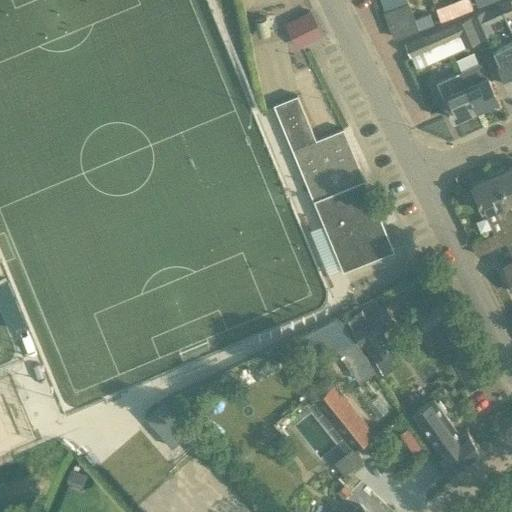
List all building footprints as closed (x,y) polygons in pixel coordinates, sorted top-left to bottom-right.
[(445,0),(432,6),(438,21),(470,8),(466,0),(445,0)] [(507,0),(469,15),(469,16),(479,39),(494,33),(490,22),(511,12),(511,4),(510,0),(507,0)] [(393,38),(419,29),(408,2),(383,11),(393,38)] [(322,34),(319,29),(311,12),(289,23),(300,44),(322,34)] [(480,40),(479,39),(469,16),(439,29),(444,41),(459,35),(464,46),(480,40)] [(258,36),(270,33),(266,18),(254,20),(258,36)] [(444,41),(439,29),(405,43),(410,56),(444,41)] [(511,84),(511,41),(495,49),(501,62),(499,63),(509,86),(511,84)] [(480,64),(459,73),(476,110),(498,100),(487,76),(486,77),(480,64)] [(476,110),(459,73),(437,83),(443,96),(442,96),(453,120),(476,110)] [(315,197),(319,207),(343,268),(393,249),(364,178),(363,178),(343,128),(315,139),(297,95),(274,104),(315,197)] [(511,164),(495,172),(511,208),(511,164)] [(511,238),(511,208),(495,172),(472,183),(484,211),(501,204),(504,210),(502,211),(509,226),(492,234),(497,245),(511,238)] [(347,320),(374,359),(394,345),(383,329),(397,320),(384,301),(365,314),(362,310),(347,320)] [(480,379),(476,370),(480,368),(473,353),(468,355),(466,352),(452,360),(466,386),(480,379)] [(353,450),(374,432),(334,383),(313,400),(353,450)] [(172,447),(185,436),(190,431),(166,404),(163,400),(145,416),(172,447)] [(435,405),(432,401),(412,416),(442,456),(441,457),(452,473),(481,452),(469,436),(462,442),(442,414),(445,412),(438,403),(435,405)] [(12,427),(0,427),(0,453),(15,452),(12,427)] [(413,449),(419,442),(404,429),(398,435),(413,449)]
